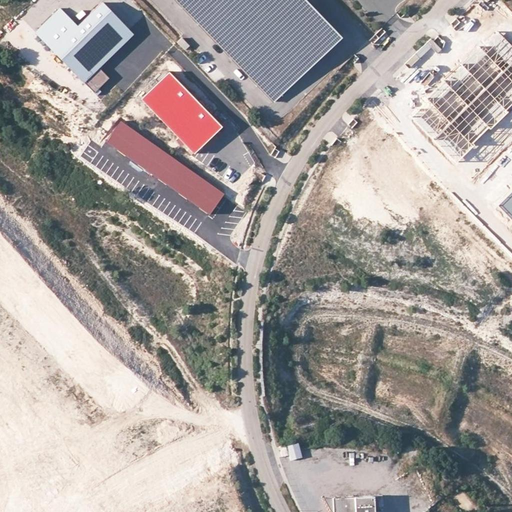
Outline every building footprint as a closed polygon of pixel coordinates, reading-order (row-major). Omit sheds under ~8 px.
[(305,0),(175,0),(274,102),(341,37),(305,0)] [(61,8),(35,32),(93,92),(109,77),(100,68),(134,35),(102,2),(78,25),(61,8)] [(511,46),(497,32),(481,48),(479,46),(460,64),(462,66),(445,83),(443,81),(426,98),(428,99),(410,116),(455,162),(474,144),(472,141),(487,126),(489,128),(507,111),(504,109),(511,101),(511,46)] [(184,50),(189,45),(181,37),(176,42),(184,50)] [(194,154),(221,127),(168,72),(140,99),(194,154)] [(224,193),(121,121),(106,142),(209,214),(224,193)] [(511,185),(511,186),(511,189),(496,205),(511,221),(511,185)] [(285,444),(279,446),(282,456),(288,454),(285,444)] [(373,511),(373,493),(323,495),(332,511),(373,511)]
